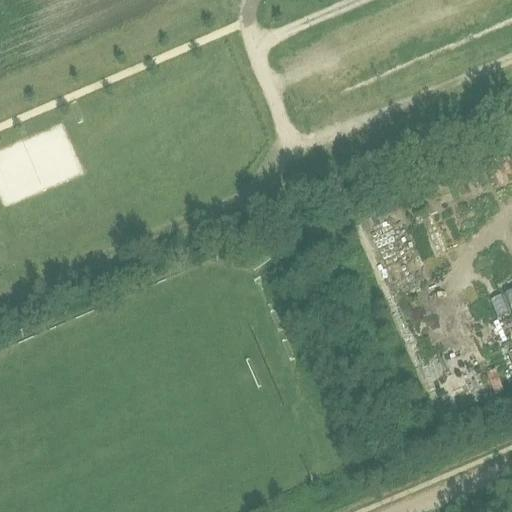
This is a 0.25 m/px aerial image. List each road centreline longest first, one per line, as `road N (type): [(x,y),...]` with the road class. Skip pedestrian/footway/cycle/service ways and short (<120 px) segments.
road 1 (track): [(0,305),(220,212),(281,177),(294,144),(245,42),(242,9),(250,0)]
road 2 (track): [(0,128),(243,25)]
road 3 (track): [(395,511),(511,463)]
